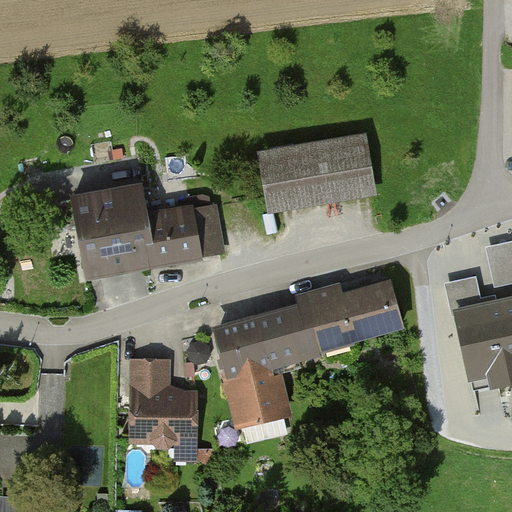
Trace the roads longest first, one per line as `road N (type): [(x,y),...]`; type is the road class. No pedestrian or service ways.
road 1 (unclassified): [(0,327),(67,335),(204,290),(420,237),(488,204)]
road 2 (unclassified): [(492,0),(488,204)]
